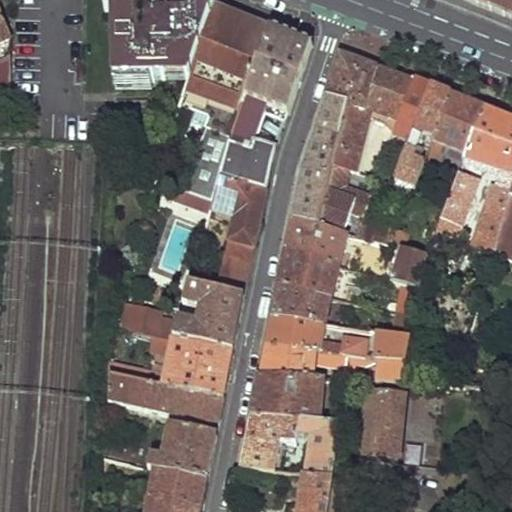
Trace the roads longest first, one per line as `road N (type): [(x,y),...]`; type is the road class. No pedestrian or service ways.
road 1 (residential): [(219,511),(286,182),(347,0)]
road 2 (primary): [(350,0),(511,59)]
